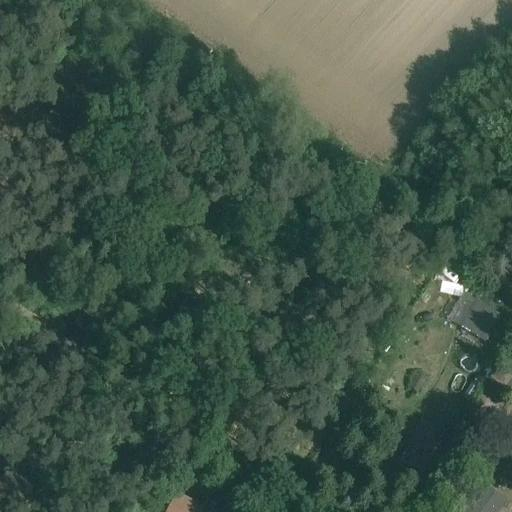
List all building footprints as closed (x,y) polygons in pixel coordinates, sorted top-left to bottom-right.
[(426,380),(415,374),(415,375),(394,364),(388,375),(409,387),(408,389),(418,395),(422,388),(431,393),(436,385),(426,380)] [(511,379),(498,369),(489,381),(511,398),(511,379)] [(423,476),(445,434),(420,421),(399,463),(423,476)] [(500,511),(507,502),(482,485),(469,504),(459,498),(450,511),(500,511)] [(177,495),(167,511),(205,511),(206,511),(177,495)]
